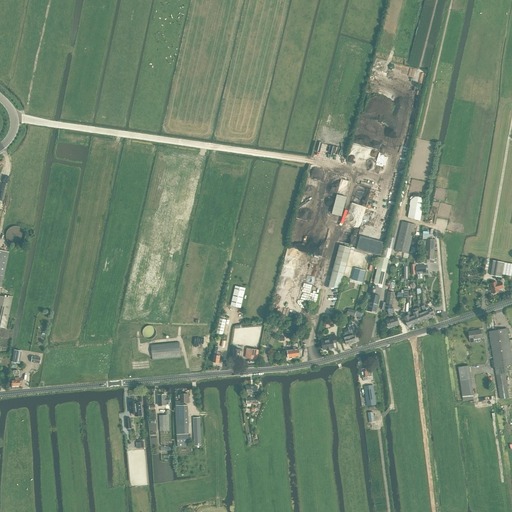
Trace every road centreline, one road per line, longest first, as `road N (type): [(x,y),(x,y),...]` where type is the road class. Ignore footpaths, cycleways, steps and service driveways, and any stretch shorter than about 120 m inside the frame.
road 1 (tertiary): [(0,394),(315,363),(511,302)]
road 2 (track): [(488,259),(511,121)]
